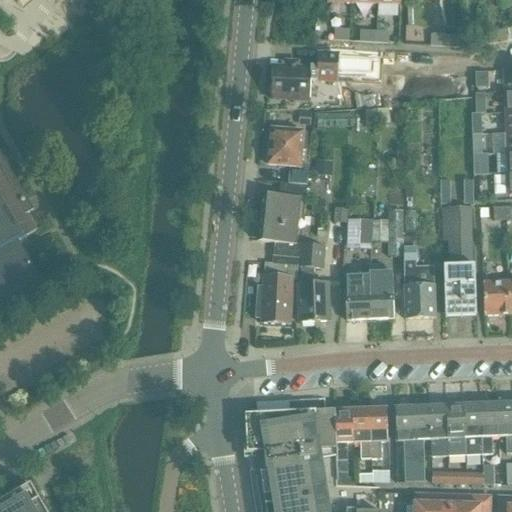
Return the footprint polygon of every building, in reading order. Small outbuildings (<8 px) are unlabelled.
[(333,31),(332,43),(348,44),(348,32),(333,31)] [(492,35),(494,46),(506,43),(504,32),(492,35)] [(359,33),(358,44),(374,45),(375,34),(359,33)] [(375,34),(374,45),(388,46),(388,35),(375,34)] [(478,49),(494,46),(492,35),(476,38),(478,49)] [(429,47),(429,48),(445,49),(445,38),(430,37),(429,47)] [(459,38),(445,38),(445,49),(458,50),(459,49),(459,38)] [(380,85),(381,59),(315,56),(315,72),(295,71),(295,65),(285,65),(284,70),(271,69),(270,101),(308,103),(309,83),(380,85)] [(511,72),(502,72),(503,94),(511,93),(511,72)] [(511,93),(503,94),(503,114),(511,113),(511,93)] [(387,111),(374,112),(375,127),(388,126),(387,111)] [(511,113),(503,114),(504,135),(511,134),(511,113)] [(300,116),(299,127),(309,128),(310,117),(300,116)] [(480,124),(471,124),(471,136),(472,136),(480,136),(480,124)] [(270,132),(268,166),(290,168),(289,185),(305,187),(306,167),(299,167),(300,152),(303,152),(304,136),(301,136),(301,134),(270,132)] [(480,136),(472,136),(471,136),(471,156),(473,156),(480,156),(480,136)] [(0,319),(45,293),(16,243),(36,232),(26,216),(32,212),(13,179),(0,156),(0,319)] [(488,157),(475,157),(475,165),(488,165),(488,157)] [(316,165),(316,178),(331,179),(332,166),(316,165)] [(449,183),(439,183),(440,207),(449,207),(449,183)] [(262,242),(262,244),(272,245),(271,265),(296,266),(299,245),(305,187),(289,185),(279,185),(278,198),(266,197),(262,242)] [(314,204),(313,216),(324,216),(325,205),(314,204)] [(505,210),(493,210),(493,224),(505,224),(505,210)] [(471,268),(468,211),(440,212),(442,242),(447,242),(448,269),(442,269),(444,320),(475,319),(473,268),(471,268)] [(400,214),(386,214),(387,261),(401,260),(400,214)] [(371,246),(372,221),(347,221),(346,245),(371,246)] [(319,271),(323,249),(301,247),(299,269),(300,269),(301,287),(297,287),(298,325),(328,324),(327,286),(314,286),(314,270),(319,271)] [(415,249),(402,249),(403,288),(402,288),(403,322),(435,321),(433,276),(433,270),(415,270),(415,265),(418,261),(418,253),(415,249)] [(256,288),(254,320),(260,320),(259,325),(290,327),(292,286),(292,281),(297,281),(299,266),(296,266),(271,265),(263,265),(263,278),(262,278),(261,288),(256,288)] [(369,267),(369,276),(369,279),(370,323),(393,322),(391,275),(384,275),(383,267),(369,267)] [(346,294),(345,294),(346,324),(370,323),(369,279),(346,280),(346,294)] [(484,319),(508,317),(507,284),(482,285),(484,319)] [(255,417),(243,417),(245,456),(253,511),(379,511),(378,496),(378,490),(348,489),(337,488),(333,413),(324,414),(324,401),(255,405),(255,417)] [(511,406),(497,407),(498,439),(504,439),(505,456),(511,455),(511,406)] [(479,407),(462,408),(463,439),(464,457),(471,457),(481,457),(479,407)] [(497,407),(479,407),(481,457),(491,456),(490,439),(498,439),(497,407)] [(462,408),(446,409),(448,458),(457,457),(464,457),(463,439),(462,408)] [(428,409),(411,410),(413,486),(423,486),(423,441),(430,441),(428,409)] [(446,409),(428,409),(430,441),(430,458),(448,458),(446,409)] [(411,410),(394,411),(395,442),(403,442),(404,486),(413,486),(411,410)] [(385,411),(368,412),(370,461),(379,461),(378,444),(386,443),(385,411)] [(352,412),(333,413),(336,462),(346,462),(347,462),(346,444),(353,444),(352,412)] [(368,412),(352,412),(353,444),(353,445),(359,445),(360,461),(370,461),(368,412)] [(346,462),(336,462),(336,474),(347,474),(346,462)] [(492,468),(481,468),(481,475),(481,487),(492,488),(492,468)] [(388,473),(371,473),(371,476),(371,486),(388,485),(388,473)] [(431,474),(431,486),(448,487),(449,475),(431,474)] [(449,475),(448,487),(465,487),(465,475),(449,475)] [(465,475),(465,487),(481,487),(481,475),(465,475)] [(371,476),(358,476),(358,486),(371,486),(371,476)] [(42,511),(28,487),(0,503),(0,511),(42,511)] [(489,511),(490,499),(413,496),(412,511),(489,511)] [(511,511),(511,499),(497,499),(496,511),(511,511)]
